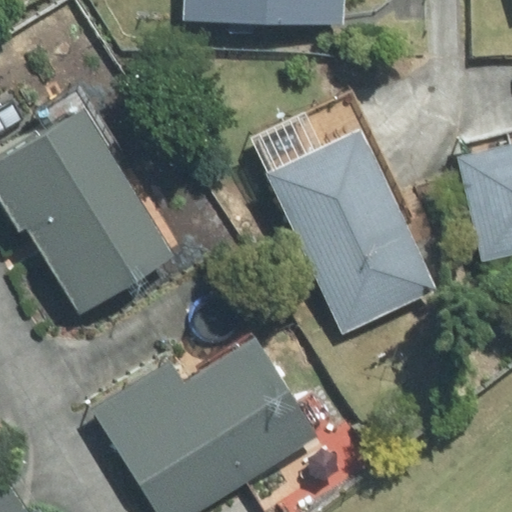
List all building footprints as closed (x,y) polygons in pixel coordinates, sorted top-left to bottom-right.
[(337,23),(336,0),(173,0),(174,23),(337,23)] [(10,226),(68,314),(163,253),(67,104),(0,146),(0,225),(3,230),(10,226)] [(339,124),(246,172),(334,336),(427,288),(339,124)] [(511,135),(440,154),(468,262),(511,250),(511,135)] [(158,359),(77,411),(142,511),(188,511),(306,437),(241,335),(171,380),(158,359)]
